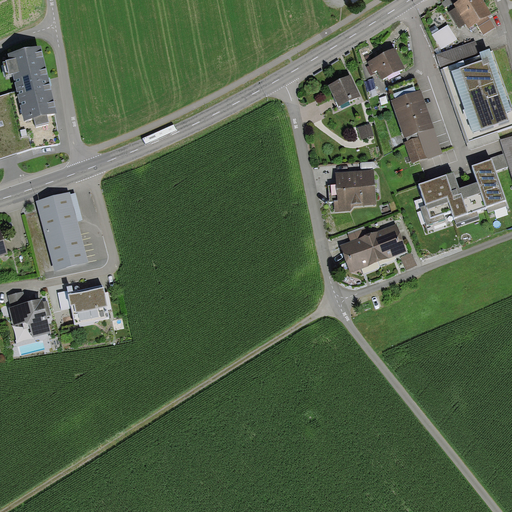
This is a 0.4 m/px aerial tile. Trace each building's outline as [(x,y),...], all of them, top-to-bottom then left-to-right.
[(480,0),(467,0),(449,13),(460,29),(488,10),(480,0)] [(449,24),(433,34),(442,49),(458,40),(449,24)] [(436,57),(467,141),(511,124),(511,105),(492,52),(475,58),(470,44),(436,57)] [(59,142),(38,47),(6,54),(14,91),(27,149),(59,142)] [(402,69),(393,50),(370,61),(379,80),(402,69)] [(338,103),(356,95),(347,78),(330,86),(338,103)] [(0,158),(27,149),(14,91),(0,95),(0,158)] [(412,167),(454,151),(444,123),(431,128),(418,93),(389,104),(412,167)] [(368,126),(357,130),(359,140),(371,136),(368,126)] [(511,177),(511,135),(500,140),(511,177)] [(506,203),(492,162),(470,169),(476,186),(460,191),(454,174),(439,179),(440,181),(418,189),(424,209),(420,210),(426,229),(446,222),(443,216),(452,213),(454,221),(506,203)] [(375,204),(371,171),(335,174),(338,207),(375,204)] [(69,193),(35,202),(53,270),(87,261),(69,193)] [(398,224),(369,235),(378,260),(407,250),(398,224)] [(369,235),(340,246),(349,271),(378,260),(369,235)] [(101,287),(67,294),(73,325),(108,318),(101,287)] [(20,294),(6,298),(14,325),(27,321),(31,335),(48,330),(40,301),(24,305),(20,294)]
